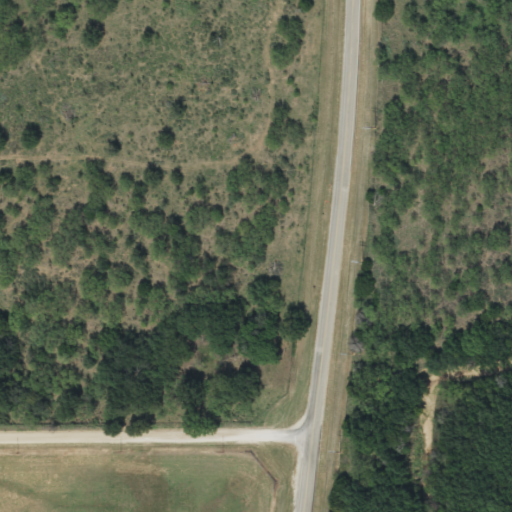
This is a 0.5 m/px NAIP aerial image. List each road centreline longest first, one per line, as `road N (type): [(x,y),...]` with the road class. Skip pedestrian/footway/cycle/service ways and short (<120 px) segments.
road 1 (secondary): [(301,511),(354,0)]
road 2 (residential): [(0,433),(311,433)]
